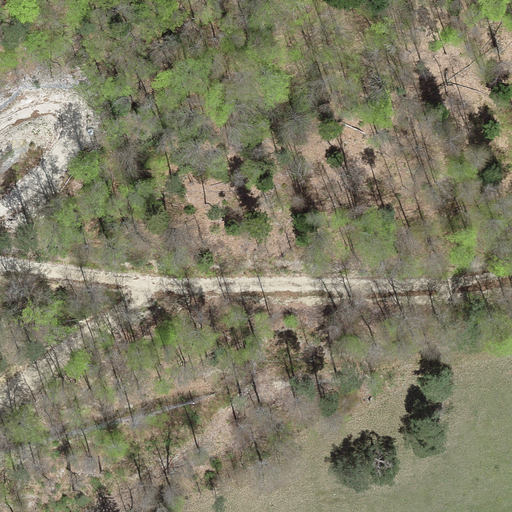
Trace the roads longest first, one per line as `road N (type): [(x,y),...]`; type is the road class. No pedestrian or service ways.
road 1 (track): [(511,275),(174,279),(0,260)]
road 2 (track): [(174,279),(114,309),(0,388)]
road 3 (track): [(0,201),(47,170),(76,129),(59,104),(43,103),(0,129)]
